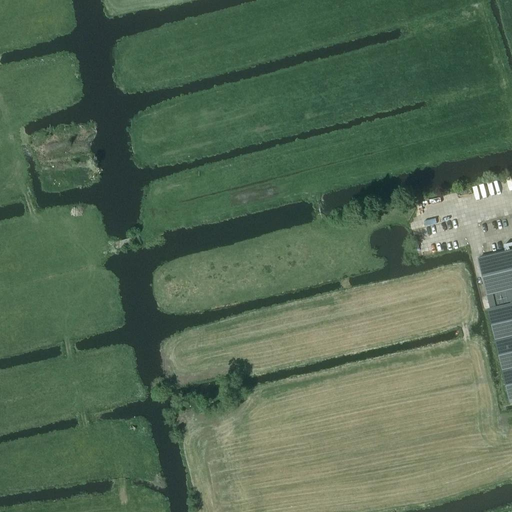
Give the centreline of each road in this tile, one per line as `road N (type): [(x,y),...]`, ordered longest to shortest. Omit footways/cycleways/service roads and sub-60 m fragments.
road 1 (track): [(127,511),(119,477),(86,432),(43,262),(138,239),(168,220),(511,137)]
road 2 (track): [(43,262),(0,104)]
